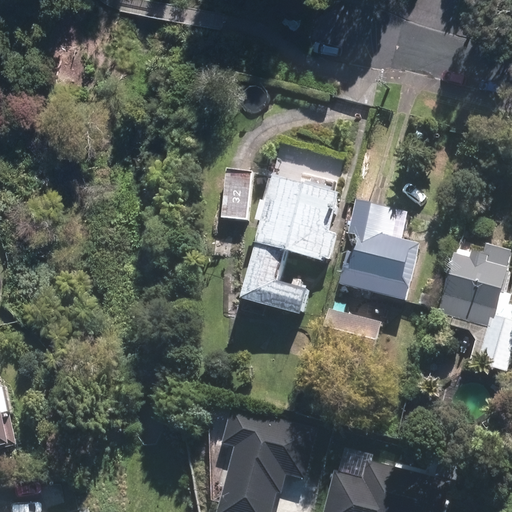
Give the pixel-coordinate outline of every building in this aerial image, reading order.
[(228,172),(223,220),(250,223),(255,174),(228,172)] [(332,262),(339,236),(331,234),(340,199),(273,181),(240,303),(301,319),(309,291),(280,283),(287,255),(322,264),(324,260),(332,262)] [(408,303),(421,248),(395,242),(402,213),(359,203),(350,237),(358,239),(355,253),(350,252),(341,288),(408,303)] [(215,234),(213,256),(231,257),(233,236),(215,234)] [(511,294),(511,296),(505,295),(511,271),(488,264),(490,256),(475,252),(472,260),(456,256),(440,316),(490,329),(480,367),(509,374),(511,364),(511,294)] [(383,325),(332,312),(322,349),(374,362),(383,325)] [(305,484),(309,469),(311,470),(320,433),(231,412),(222,448),(234,451),(217,511),(273,511),(278,497),(282,499),(287,479),(305,484)] [(0,451),(15,448),(9,419),(0,421),(0,418),(0,451)] [(444,511),(452,485),(367,463),(363,481),(334,474),(324,511),(444,511)]
